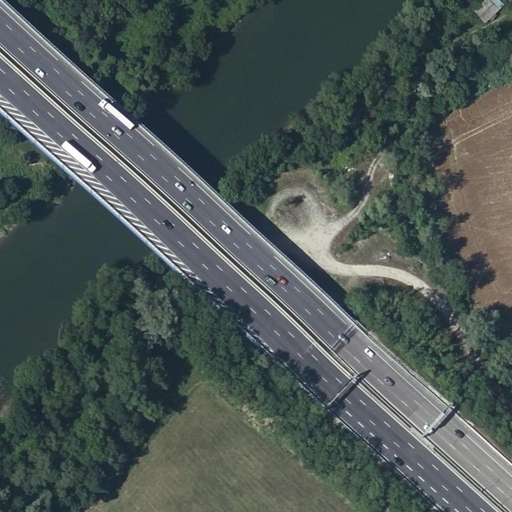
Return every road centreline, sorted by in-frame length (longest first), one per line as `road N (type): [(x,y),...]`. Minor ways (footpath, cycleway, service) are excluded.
road 1 (motorway): [(511,494),(0,31)]
road 2 (motorway): [(0,79),(477,511)]
